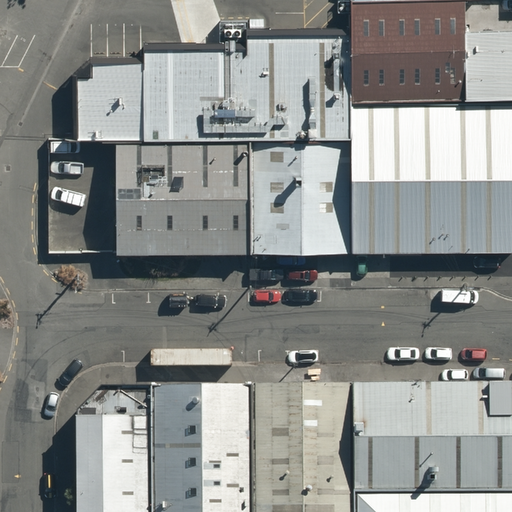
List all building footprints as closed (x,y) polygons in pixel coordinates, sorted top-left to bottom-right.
[(461,11),(347,11),(347,38),(348,89),(348,113),(461,113),(461,39),(461,11)] [(348,113),(348,89),(347,38),(246,38),(246,53),(144,54),(144,72),(94,72),(94,89),(79,89),(79,152),(120,152),(248,152),(348,152),(348,113)] [(511,112),(511,39),(461,39),(461,113),(511,112)] [(503,264),(511,255),(511,112),(461,113),(348,113),(348,152),(348,264),(503,264)] [(120,265),(248,264),(248,152),(120,152),(120,265)] [(248,264),(348,264),(348,152),(248,152),(248,264)] [(511,391),(511,390),(349,391),(350,505),(511,504),(511,391)] [(349,511),(350,505),(349,391),(251,392),(251,511),(349,511)] [(251,511),(251,392),(154,393),(154,511),(251,511)] [(154,511),(154,393),(101,393),(75,415),(76,511),(154,511)]
